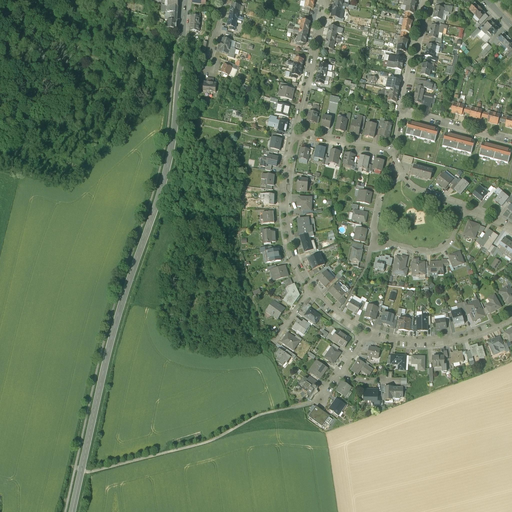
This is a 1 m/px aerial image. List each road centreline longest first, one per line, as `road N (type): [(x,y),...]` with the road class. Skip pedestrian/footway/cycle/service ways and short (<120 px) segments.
road 1 (secondary): [(72,511),(114,326),(165,176),(184,0)]
road 2 (residential): [(296,136),(283,183),(287,245),(308,287)]
road 3 (residential): [(370,335),(389,343),(450,342),(511,319)]
road 4 (residential): [(325,0),(297,127)]
